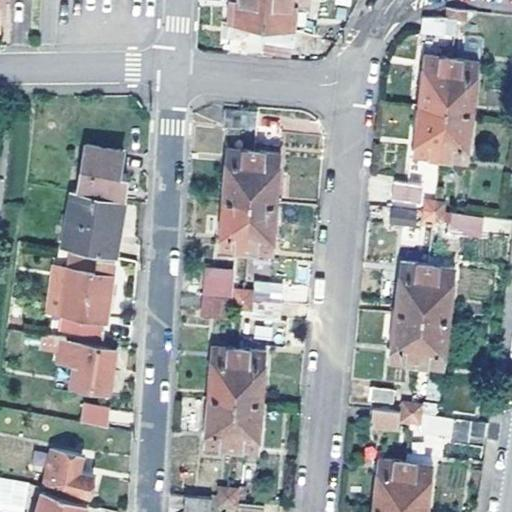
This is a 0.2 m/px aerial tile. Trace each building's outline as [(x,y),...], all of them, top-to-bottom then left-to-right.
[(229,23),(239,24),(261,25),(289,28),(291,0),(239,0),(240,2),(230,2),(229,23)] [(448,19),(460,20),(466,20),(468,11),(461,10),(449,9),(448,19)] [(424,18),(423,31),(446,34),(447,21),(424,18)] [(264,56),(292,58),(294,44),(266,40),(264,56)] [(423,107),(417,154),(444,157),(467,159),(472,112),(478,62),(456,59),(430,57),(423,107)] [(226,126),(255,129),(256,112),(227,109),(226,126)] [(78,193),(123,199),(127,176),(120,173),(123,151),(87,144),(78,193)] [(221,248),(247,251),(272,253),(275,202),(279,155),(253,153),(228,152),(225,199),(221,248)] [(399,182),(396,199),(428,204),(428,200),(430,186),(399,182)] [(72,192),(64,249),(116,258),(123,199),(78,193),(72,192)] [(427,211),(438,212),(438,201),(428,200),(428,204),(427,211)] [(438,212),(446,214),(447,202),(438,201),(438,212)] [(417,226),(419,212),(396,209),(394,223),(417,226)] [(437,221),(438,212),(427,211),(425,220),(437,221)] [(446,214),(438,212),(437,221),(435,233),(483,238),(486,218),(446,214)] [(43,329),(58,331),(70,257),(56,254),(43,329)] [(115,264),(70,257),(58,331),(103,339),(115,264)] [(394,358),(420,361),(443,363),(448,317),(455,267),(431,265),(405,261),(400,312),(394,358)] [(204,298),(229,299),(231,279),(205,277),(204,298)] [(282,301),(284,282),(255,279),(253,298),(282,301)] [(233,300),(243,300),(244,290),(234,290),(233,300)] [(244,290),(243,300),(252,301),(254,292),(244,290)] [(228,317),(229,299),(204,298),(203,316),(228,317)] [(252,312),(252,301),(243,300),(242,311),(252,312)] [(60,337),(41,335),(39,349),(58,351),(59,339),(60,337)] [(74,366),(71,386),(108,393),(116,350),(59,339),(58,351),(56,362),(74,366)] [(207,446),(233,448),(257,450),(261,401),(265,353),(240,351),(214,349),(210,399),(207,446)] [(377,386),(374,399),(396,401),(398,389),(377,386)] [(403,413),(414,413),(415,402),(406,401),(403,413)] [(414,413),(423,415),(424,403),(415,402),(414,413)] [(111,410),(85,405),(81,423),(107,428),(111,410)] [(373,426),(400,429),(402,412),(375,409),(373,426)] [(412,423),(414,413),(403,413),(403,422),(412,423)] [(423,415),(414,413),(412,423),(421,424),(423,415)] [(52,450),(46,485),(88,495),(94,475),(79,472),(82,456),(52,450)] [(383,459),(377,508),(376,511),(425,511),(432,464),(408,461),(383,459)] [(432,464),(425,511),(433,511),(440,465),(432,464)] [(0,477),(0,511),(10,511),(27,511),(30,480),(0,477)] [(218,506),(229,507),(239,508),(239,503),(239,498),(239,488),(229,487),(220,487),(221,497),(218,506)] [(42,492),(37,511),(111,511),(86,506),(86,502),(42,492)] [(199,511),(210,511),(213,496),(186,495),(184,510),(199,511)] [(264,511),(265,505),(239,503),(239,508),(238,511),(264,511)]
